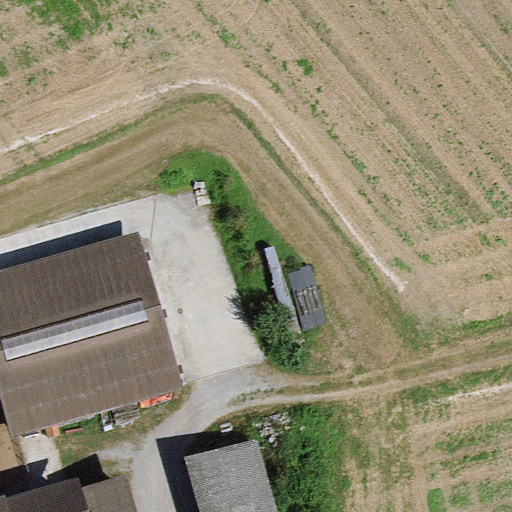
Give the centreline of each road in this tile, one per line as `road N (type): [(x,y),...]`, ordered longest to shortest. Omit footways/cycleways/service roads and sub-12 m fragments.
road 1 (track): [(166,511),(154,467),(173,418),(216,407),(233,371),(171,205),(0,256)]
road 2 (track): [(216,407),(511,336)]
